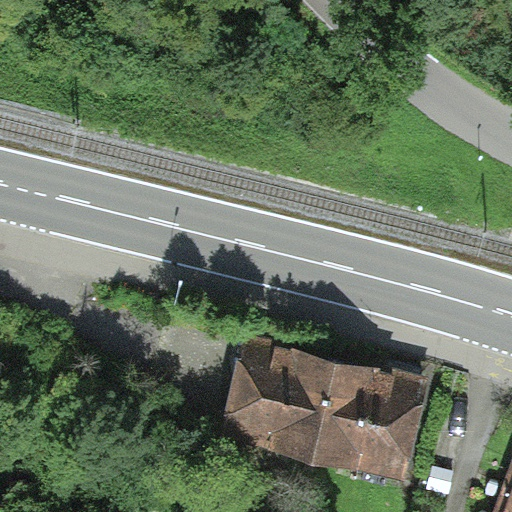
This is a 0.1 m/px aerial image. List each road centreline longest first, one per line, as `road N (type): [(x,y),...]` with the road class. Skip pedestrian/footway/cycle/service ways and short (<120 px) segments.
road 1 (secondary): [(511,316),(0,184)]
road 2 (unclassified): [(341,0),(435,95),(511,136)]
